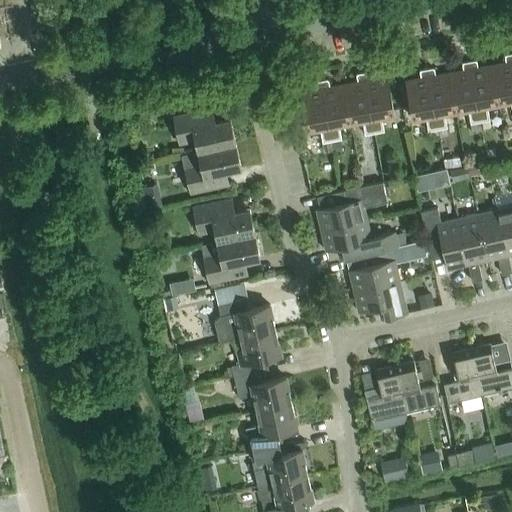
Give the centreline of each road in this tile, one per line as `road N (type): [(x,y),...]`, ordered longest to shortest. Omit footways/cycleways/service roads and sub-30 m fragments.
road 1 (unclassified): [(265,32),(0,78)]
road 2 (residential): [(343,343),(288,241),(259,114)]
road 3 (unclassified): [(265,32),(439,0)]
road 4 (residential): [(343,343),(511,303)]
road 5 (residential): [(360,511),(343,343)]
road 6 (residential): [(40,511),(12,384),(0,367)]
